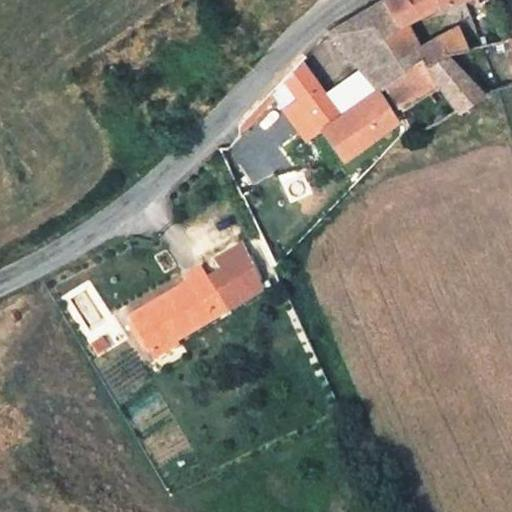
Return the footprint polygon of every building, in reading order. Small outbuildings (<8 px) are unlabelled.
[(448,0),(382,0),(366,10),(327,33),(350,57),(401,27),(438,5),(448,0)] [(415,48),(422,56),(432,66),(449,54),(469,47),(452,16),(415,48)] [(415,48),(401,27),(350,57),(377,86),(382,82),(422,56),(415,48)] [(422,56),(382,82),(397,107),(441,83),(457,108),(462,115),(470,110),(465,102),(483,92),(449,54),(432,66),(422,56)] [(394,120),(373,90),(340,113),(299,64),(284,80),(298,98),(278,113),(297,141),(318,127),(341,157),(394,120)] [(217,271),(203,278),(219,313),(260,292),(236,246),(211,259),(217,271)] [(181,285),(127,309),(145,346),(219,313),(203,278),(197,265),(177,273),(181,285)]
